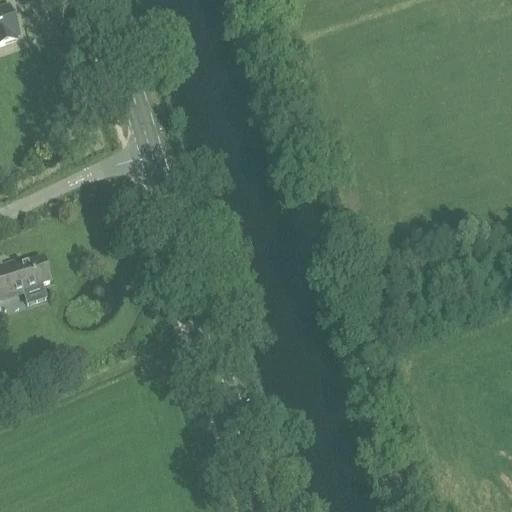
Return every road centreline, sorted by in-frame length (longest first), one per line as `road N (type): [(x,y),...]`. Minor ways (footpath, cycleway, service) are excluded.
road 1 (secondary): [(263,511),(150,153)]
road 2 (unclassified): [(0,218),(150,153)]
road 3 (secondary): [(150,153),(102,0)]
